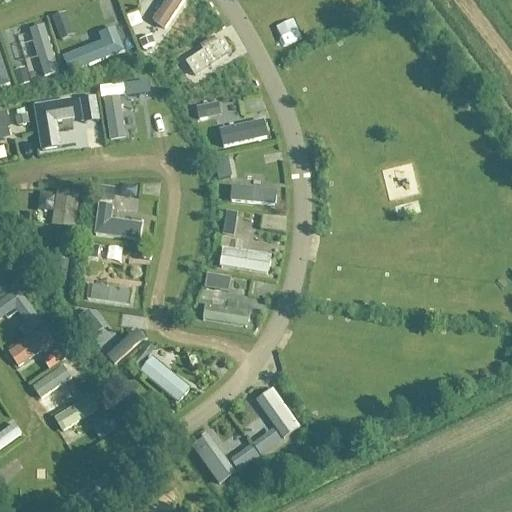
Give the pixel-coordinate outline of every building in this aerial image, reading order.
[(166,0),(156,19),(172,28),(187,0),(166,0)] [(347,19),(369,9),(364,0),(354,0),(342,6),(347,19)] [(119,34),(61,56),(69,76),(126,53),(119,34)] [(195,79),(231,55),(222,42),(186,65),(195,79)] [(222,119),(239,118),(238,101),(221,103),(222,119)] [(268,142),(267,128),(224,131),(225,145),(268,142)] [(392,194),(409,189),(402,166),(385,170),(392,194)] [(362,190),(332,191),(332,209),(363,208),(362,190)] [(58,192),(53,227),(75,231),(81,195),(58,192)] [(233,204),(276,203),(276,193),(233,193),(233,204)] [(114,209),(99,207),(95,237),(141,244),(144,226),(113,222),(114,209)] [(268,270),(268,256),(223,256),(223,270),(268,270)] [(0,270),(0,286),(10,281),(2,269),(0,270)] [(222,271),(222,286),(237,286),(237,271),(222,271)] [(132,302),(133,283),(90,282),(90,301),(132,302)] [(488,285),(489,315),(508,314),(507,284),(488,285)] [(0,323),(31,307),(28,301),(18,306),(12,294),(0,300),(0,323)] [(203,318),(248,327),(251,312),(206,303),(203,318)] [(45,323),(9,349),(22,366),(58,340),(45,323)] [(148,348),(136,361),(175,396),(187,382),(148,348)] [(45,397),(81,374),(69,354),(32,378),(45,397)] [(225,487),(307,431),(273,381),(251,396),(270,425),(228,453),(211,428),(193,440),(225,487)] [(66,433),(100,418),(90,396),(56,411),(66,433)] [(14,420),(0,431),(0,450),(23,433),(14,420)]
